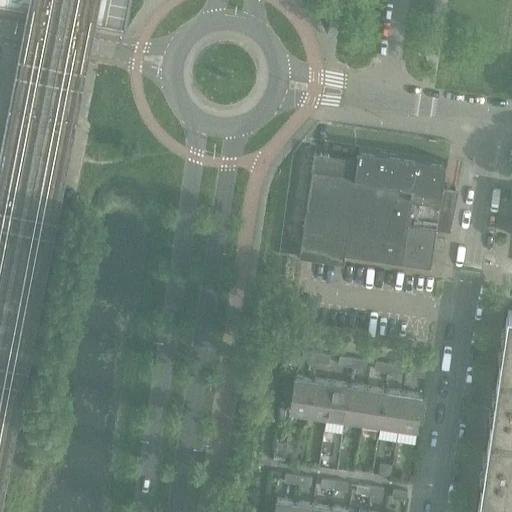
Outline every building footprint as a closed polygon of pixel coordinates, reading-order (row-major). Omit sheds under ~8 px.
[(0,0),(0,6),(27,12),(96,25),(125,31),(130,0),(0,0)] [(448,232),(456,193),(442,191),(447,162),(360,149),(358,159),(317,152),(317,150),(315,150),(299,258),(300,258),(301,257),(341,263),(341,264),(343,264),(344,255),(431,268),(437,230),(448,232)] [(511,310),(508,310),(504,338),(499,372),(511,374),(511,310)] [(318,353),(304,351),(303,360),(316,362),(318,353)] [(331,355),(318,353),(316,362),(329,364),(331,355)] [(354,358),(340,356),(339,365),(353,367),(354,358)] [(367,360),(354,358),(353,367),(365,369),(367,360)] [(390,364),(376,362),(375,370),(388,372),(390,364)] [(403,366),(390,364),(388,372),(401,374),(403,366)] [(426,369),(412,367),(411,376),(425,378),(426,369)] [(511,374),(499,372),(495,400),(489,435),(511,438),(511,374)] [(290,411),(309,414),(314,379),(295,376),(290,411)] [(331,381),(314,379),(309,414),(326,417),(331,381)] [(350,384),(331,381),(326,417),(345,420),(350,384)] [(368,387),(350,384),(345,420),(363,422),(368,387)] [(386,389),(368,387),(363,422),(381,425),(386,389)] [(404,392),(386,389),(381,425),(398,428),(404,392)] [(423,395),(404,392),(398,428),(417,430),(423,395)] [(511,438),(489,435),(485,461),(480,497),(511,501),(511,438)] [(380,468),(379,476),(391,478),(393,466),(386,465),(380,468)] [(299,475),(286,473),(285,482),(298,484),(299,475)] [(312,477),(299,475),(298,484),(311,486),(312,477)] [(336,481),(322,479),(321,487),(334,489),(336,481)] [(349,483),(336,481),(334,489),(347,491),(349,483)] [(372,486),(358,484),(356,493),(370,495),(372,486)] [(384,488),(372,486),(370,495),(383,497),(384,488)] [(408,492),(394,489),(392,498),(407,500),(408,492)] [(511,511),(511,501),(480,497),(477,511),(511,511)] [(274,511),(293,511),(295,501),(277,498),(274,511)] [(311,511),(313,504),(295,501),(293,511),(311,511)]
